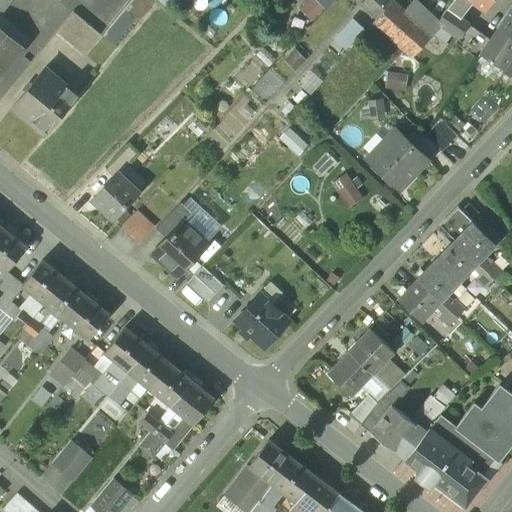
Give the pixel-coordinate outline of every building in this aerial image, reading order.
[(0,0),(0,16),(0,17),(12,0),(0,0)] [(491,0),(453,0),(438,22),(442,26),(441,27),(458,40),(468,26),(460,20),(472,4),(483,12),(491,0)] [(430,38),(392,3),(373,24),(411,58),(430,38)] [(511,8),(499,30),(511,38),(511,8)] [(102,36),(74,13),(57,33),(86,56),(102,36)] [(350,49),(367,29),(355,19),(338,39),(350,49)] [(488,41),(468,26),(458,40),(455,45),(476,60),(488,41)] [(0,29),(0,75),(19,53),(7,43),(11,39),(0,29)] [(511,55),(511,38),(499,30),(481,57),(502,71),(506,65),(511,55)] [(511,68),(506,65),(502,71),(501,74),(511,81),(511,68)] [(45,69),(13,108),(47,136),(79,96),(45,69)] [(391,72),(388,87),(407,92),(411,76),(391,72)] [(456,137),(441,121),(425,138),(440,154),(456,137)] [(435,150),(416,130),(404,142),(424,161),(435,150)] [(394,133),(367,161),(397,189),(424,161),(404,142),(394,133)] [(128,146),(105,169),(113,177),(117,173),(118,174),(136,154),(128,146)] [(113,177),(91,201),(112,220),(138,192),(118,174),(117,173),(113,177)] [(353,173),(335,180),(346,208),(364,201),(353,173)] [(179,204),(155,230),(166,240),(179,226),(190,214),(179,204)] [(457,208),(439,228),(453,241),(471,222),(457,208)] [(136,211),(120,227),(137,244),(153,227),(136,211)] [(495,245),(471,222),(453,241),(477,264),(481,259),(495,245)] [(179,226),(166,240),(152,255),(177,277),(203,248),(179,226)] [(4,229),(0,233),(0,267),(6,273),(26,248),(4,229)] [(477,264),(453,241),(434,261),(458,283),(472,268),(477,264)] [(487,265),(481,259),(477,264),(493,280),(501,271),(491,262),(487,265)] [(64,279),(42,260),(21,285),(44,304),(64,279)] [(434,261),(416,280),(440,303),(444,298),(458,283),(434,261)] [(493,280),(477,264),(472,268),(479,274),(475,278),(485,288),(493,280)] [(188,285),(207,303),(222,288),(202,269),(188,285)] [(87,296),(64,279),(44,304),(66,322),(87,296)] [(416,280),(397,299),(421,322),(435,307),(440,303),(416,280)] [(265,348),(290,322),(261,295),(236,321),(265,348)] [(109,314),(87,296),(66,322),(88,340),(109,314)] [(454,300),(450,304),(444,298),(440,303),(456,318),(464,310),(454,300)] [(456,318),(440,303),(435,307),(441,313),(438,317),(448,327),(456,318)] [(31,320),(21,312),(13,321),(24,329),(31,320)] [(402,329),(385,312),(374,324),(391,340),(402,329)] [(41,328),(31,320),(24,329),(34,337),(41,328)] [(148,346),(125,327),(104,353),(115,361),(127,371),(148,346)] [(368,330),(348,351),(372,374),(393,353),(368,330)] [(63,346),(53,338),(46,347),(56,355),(63,346)] [(169,363),(148,346),(127,371),(138,380),(149,389),(169,363)] [(71,349),(51,374),(65,385),(85,361),(71,349)] [(348,351),(327,373),(351,396),(372,374),(348,351)] [(99,372),(85,361),(65,385),(79,397),(91,382),(99,372)] [(115,361),(103,375),(99,372),(91,382),(95,385),(94,386),(107,396),(127,371),(115,361)] [(169,363),(149,389),(170,406),(191,381),(169,363)] [(138,380),(127,371),(107,396),(117,405),(138,380)] [(409,371),(399,381),(406,386),(415,377),(409,371)] [(214,400),(191,381),(170,406),(184,417),(193,425),(214,400)] [(376,404),(359,426),(370,433),(390,407),(392,408),(407,390),(408,388),(406,386),(399,381),(376,404)] [(404,460),(464,507),(486,479),(481,475),(487,466),(488,467),(494,460),(498,463),(511,444),(511,394),(498,384),(480,408),(473,402),(455,426),(439,414),(436,418),(425,433),(404,460)] [(367,395),(347,417),(359,426),(376,404),(367,395)] [(392,408),(390,407),(370,433),(394,452),(415,425),(392,408)] [(426,410),(415,425),(425,433),(436,418),(426,410)] [(147,414),(140,423),(150,432),(158,422),(147,414)] [(184,417),(171,433),(172,434),(165,444),(173,451),(193,425),(184,417)] [(171,433),(158,422),(150,432),(151,432),(165,444),(172,434),(171,433)] [(415,425),(394,452),(404,460),(425,433),(415,425)] [(151,432),(139,447),(153,458),(165,444),(151,432)] [(85,452),(70,441),(52,464),(73,481),(92,458),(85,452)] [(269,441),(249,467),(273,485),(293,460),(269,441)] [(293,460),(273,485),(297,503),(290,511),(291,511),(299,511),(323,483),(293,460)] [(273,485),(249,467),(227,496),(247,511),(252,511),(261,502),(273,485)] [(116,511),(131,494),(113,479),(90,506),(96,511),(116,511)] [(323,483),(299,511),(325,511),(339,495),(323,483)] [(37,511),(17,494),(2,510),(4,511),(37,511)] [(361,511),(339,495),(325,511),(361,511)] [(261,502),(252,511),(272,511),(273,511),(261,502)]
